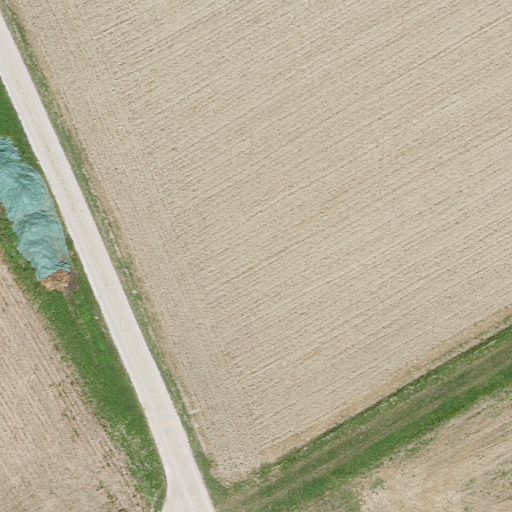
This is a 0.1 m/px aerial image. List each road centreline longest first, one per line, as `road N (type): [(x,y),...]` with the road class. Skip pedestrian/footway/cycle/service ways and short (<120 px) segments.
road 1 (track): [(0,55),(186,511)]
road 2 (track): [(231,511),(511,348)]
